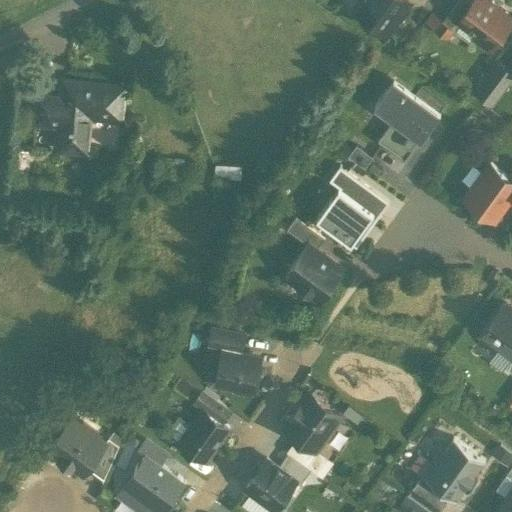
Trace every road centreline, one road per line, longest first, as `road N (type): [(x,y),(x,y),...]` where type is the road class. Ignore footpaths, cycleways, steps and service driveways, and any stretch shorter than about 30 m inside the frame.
road 1 (residential): [(196,511),(305,347)]
road 2 (residential): [(511,268),(400,223)]
